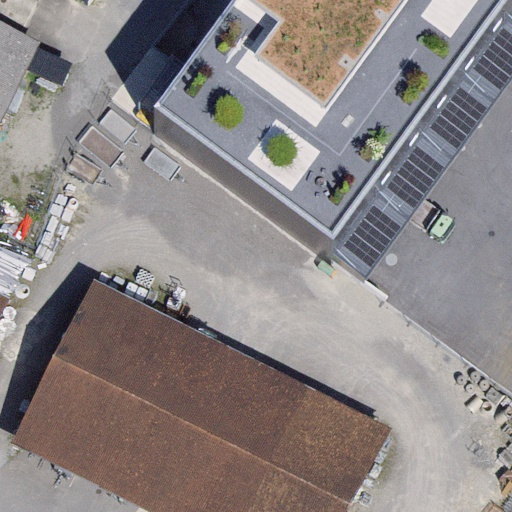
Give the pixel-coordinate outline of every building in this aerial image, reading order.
[(511,0),(254,0),(155,136),(334,266),(511,23),(511,0)] [(2,39),(0,38),(0,141),(12,147),(57,47),(8,25),(2,39)] [(0,289),(16,299),(34,268),(0,248),(0,289)] [(353,511),(396,425),(100,281),(22,441),(167,511),(353,511)] [(0,355),(24,306),(0,294),(0,355)]
